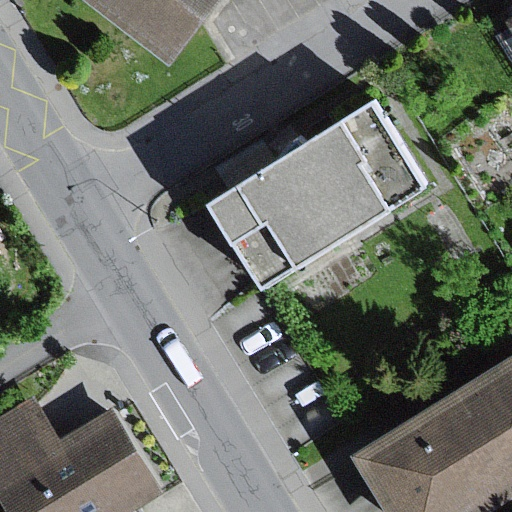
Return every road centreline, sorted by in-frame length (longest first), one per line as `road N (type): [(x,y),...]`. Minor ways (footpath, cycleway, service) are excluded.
road 1 (residential): [(407,0),(80,212)]
road 2 (residential): [(263,511),(123,282)]
road 3 (residential): [(80,212),(0,82)]
road 4 (residential): [(0,364),(123,282)]
